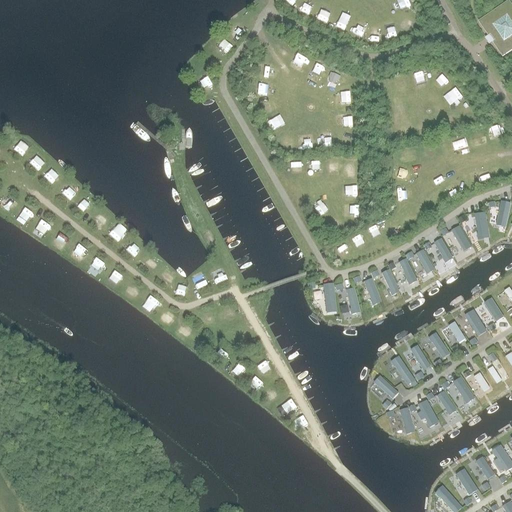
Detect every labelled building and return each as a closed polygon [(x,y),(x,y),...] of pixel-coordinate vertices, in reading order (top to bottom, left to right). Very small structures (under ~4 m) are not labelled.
[(485,29),(485,30),(498,49),(498,48),(504,49),(506,53),(507,53),(511,49),(511,10),(510,12),(506,11),(504,7),(503,6),(484,20),(486,24),(485,29)] [(386,29),(388,39),(398,36),(396,27),(386,29)] [(238,39),(245,36),(241,30),(235,33),(238,39)] [(320,83),(324,67),(313,64),(309,81),(320,83)] [(392,115),(404,114),(403,100),(391,101),(392,115)] [(268,123),(272,132),(282,127),(278,118),(268,123)] [(396,171),(397,181),(412,181),(411,170),(396,171)] [(461,184),(451,188),(456,197),(466,193),(461,184)] [(360,198),(359,187),(343,188),(344,199),(360,198)] [(413,199),(414,190),(395,190),(395,199),(413,199)] [(426,200),(419,206),(428,216),(435,210),(426,200)] [(26,221),(31,213),(23,208),(18,216),(26,221)] [(503,208),(489,210),(492,231),(506,229),(503,208)] [(35,230),(45,236),(50,227),(41,221),(35,230)] [(476,244),(482,241),(474,221),(467,223),(476,244)] [(459,256),(467,252),(455,231),(448,235),(459,256)] [(63,250),(70,239),(61,233),(54,245),(63,250)] [(444,240),(436,244),(446,265),(454,261),(444,240)] [(427,252),(432,248),(429,243),(423,247),(427,252)] [(429,276),(437,271),(424,251),(416,256),(429,276)] [(405,257),(408,261),(415,257),(412,253),(405,257)] [(396,268),(393,263),(387,266),(390,272),(396,268)] [(223,270),(214,273),(218,284),(227,281),(223,270)] [(377,271),(370,274),(373,279),(380,276),(377,271)] [(360,276),(353,279),(355,285),(362,282),(360,276)] [(374,307),(383,304),(373,280),(364,283),(374,307)] [(359,290),(349,291),(351,316),(360,316),(359,290)] [(147,307),(153,310),(157,303),(150,300),(147,307)] [(494,300),(488,305),(498,318),(504,314),(494,300)] [(467,317),(478,339),(488,334),(477,312),(467,317)] [(189,338),(194,329),(184,323),(178,332),(189,338)] [(457,324),(450,328),(460,345),(467,341),(457,324)] [(438,334),(430,339),(444,361),(452,356),(438,334)] [(457,345),(451,349),(453,353),(460,349),(457,345)] [(425,373),(433,368),(420,347),(412,352),(425,373)] [(493,354),(488,357),(493,364),(497,361),(493,354)] [(392,374),(399,371),(409,389),(417,385),(403,357),(387,365),(392,374)] [(434,365),(437,369),(443,365),(440,360),(434,365)] [(238,365),(233,374),(240,378),(245,369),(238,365)] [(494,368),(489,371),(498,386),(504,382),(494,368)] [(473,377),(486,394),(493,389),(479,372),(473,377)] [(415,377),(418,382),(424,378),(421,373),(415,377)] [(394,402),(401,395),(382,377),(375,384),(394,402)] [(257,378),(250,384),(257,392),(264,386),(257,378)] [(463,379),(452,386),(467,407),(477,401),(463,379)] [(447,382),(441,386),(445,391),(450,387),(447,382)] [(451,418),(459,413),(446,393),(438,398),(451,418)] [(426,397),(429,402),(435,398),(431,394),(426,397)] [(292,401),(282,407),(288,416),(298,409),(292,401)] [(382,407),(387,411),(392,405),(387,401),(382,407)] [(430,402),(418,407),(423,421),(427,420),(431,430),(440,426),(430,402)] [(408,408),(411,414),(417,411),(414,405),(408,408)] [(491,455),(504,477),(511,471),(511,461),(504,447),(491,455)] [(489,482),(497,477),(484,459),(477,464),(489,482)] [(457,477),(472,497),(481,491),(466,471),(457,477)] [(499,480),(502,485),(508,481),(505,477),(499,480)] [(487,483),(482,487),(485,492),(490,488),(487,483)] [(444,487),(436,495),(452,511),(461,511),(465,509),(444,487)] [(463,502),(467,507),(472,503),(469,498),(463,502)] [(502,511),(511,511),(511,503),(501,510),(502,511)]
